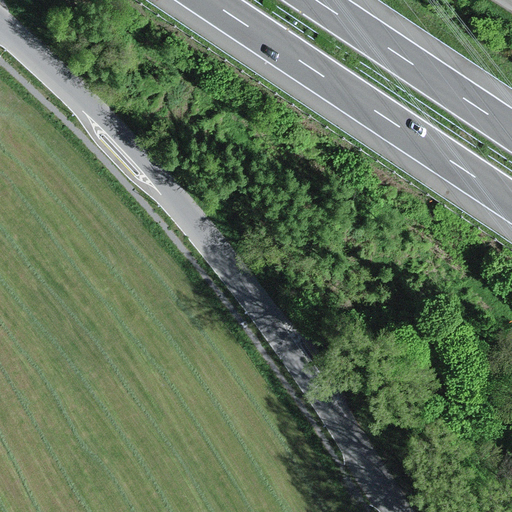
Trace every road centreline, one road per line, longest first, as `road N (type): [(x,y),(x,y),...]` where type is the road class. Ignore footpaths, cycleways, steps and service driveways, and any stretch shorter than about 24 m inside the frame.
road 1 (unclassified): [(401,511),(186,211),(0,20)]
road 2 (motorway): [(208,0),(511,202)]
road 3 (motorway): [(511,130),(316,0)]
